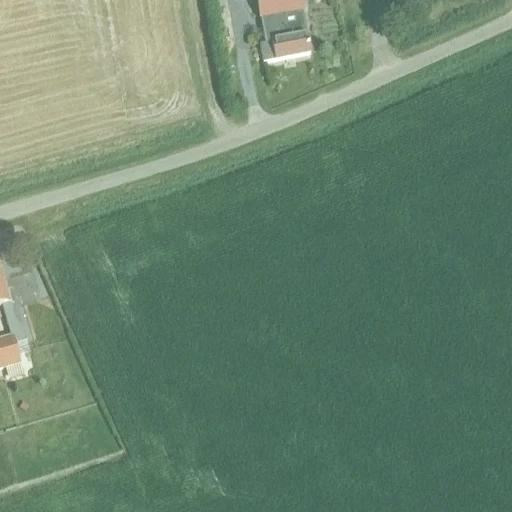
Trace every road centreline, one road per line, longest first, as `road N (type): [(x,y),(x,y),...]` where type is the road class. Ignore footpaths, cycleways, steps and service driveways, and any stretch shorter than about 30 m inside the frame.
road 1 (unclassified): [(0,213),(235,139),(511,22)]
road 2 (track): [(235,139),(216,114),(195,0)]
